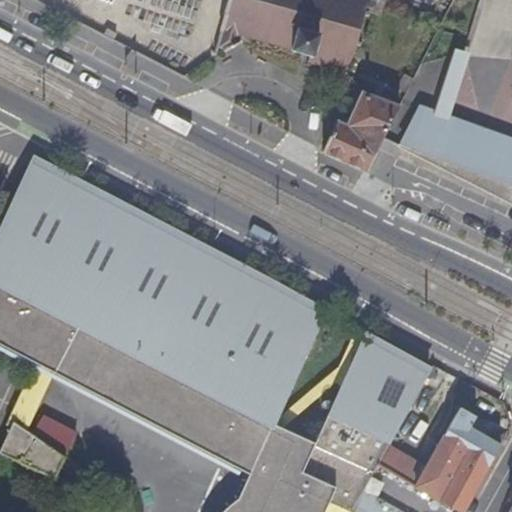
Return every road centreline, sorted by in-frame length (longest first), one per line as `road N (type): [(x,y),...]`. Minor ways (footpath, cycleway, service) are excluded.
road 1 (primary): [(511,291),(0,30)]
road 2 (primary): [(23,107),(511,365)]
